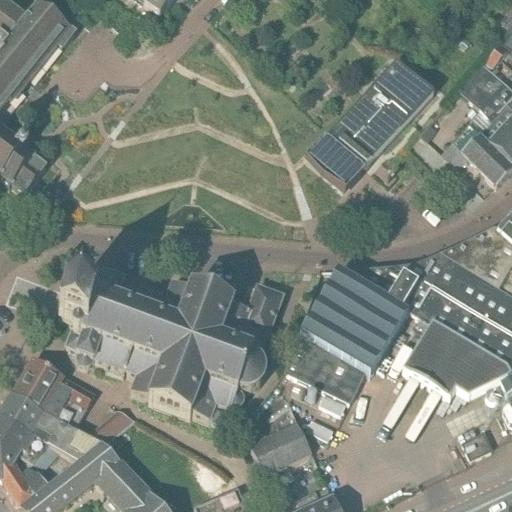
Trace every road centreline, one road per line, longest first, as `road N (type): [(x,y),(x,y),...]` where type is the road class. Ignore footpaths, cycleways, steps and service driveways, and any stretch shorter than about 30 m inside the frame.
road 1 (residential): [(511,197),(433,245),(367,260),(77,239),(42,244)]
road 2 (residential): [(79,69),(146,65),(213,0)]
